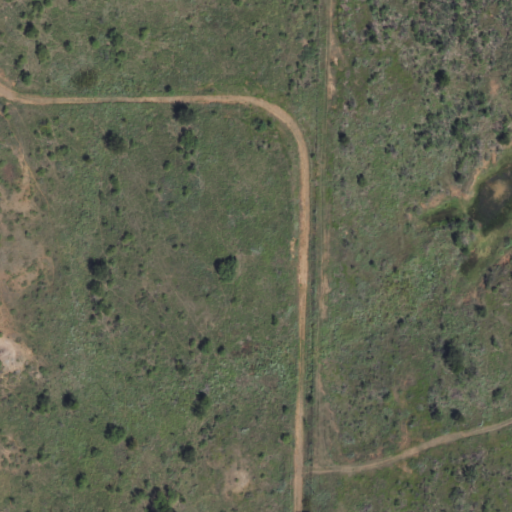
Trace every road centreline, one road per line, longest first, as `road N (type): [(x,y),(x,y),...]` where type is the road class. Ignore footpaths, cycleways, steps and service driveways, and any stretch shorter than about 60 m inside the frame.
road 1 (residential): [(0,91),(228,121),(280,162),(300,208),(315,465),(310,511)]
road 2 (residential): [(315,465),(433,459),(511,429)]
